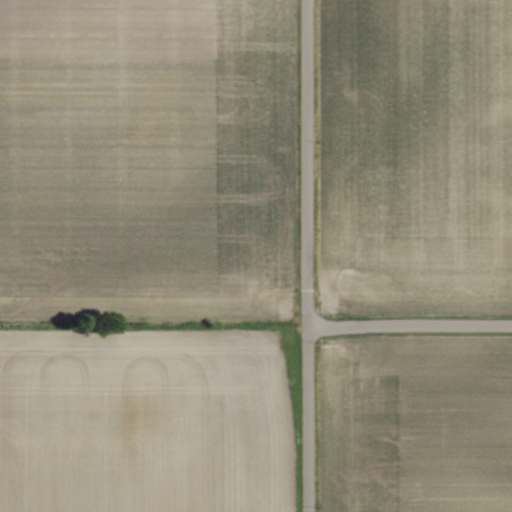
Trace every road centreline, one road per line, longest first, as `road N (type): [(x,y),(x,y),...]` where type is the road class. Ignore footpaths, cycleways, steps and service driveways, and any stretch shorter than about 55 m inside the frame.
road 1 (residential): [(307,511),(304,0)]
road 2 (residential): [(511,324),(305,324)]
